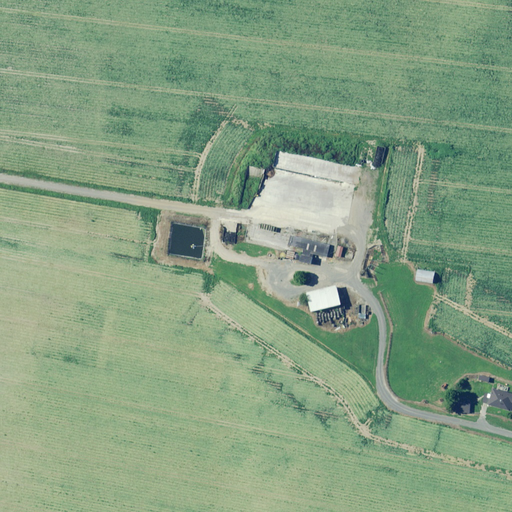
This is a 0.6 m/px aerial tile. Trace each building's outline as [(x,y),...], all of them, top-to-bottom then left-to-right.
[(303,249),(299,262),(310,265),(313,255),(327,258),(331,246),(290,235),(287,245),(303,249)] [(296,251),(288,249),(286,258),(295,260),(296,251)] [(435,272),(417,270),(416,280),(434,282),(435,272)] [(337,285),(307,293),(311,313),(342,305),(337,285)] [(366,306),(366,301),(356,301),(355,316),(355,318),(355,323),(367,323),(367,315),(369,315),(369,306),(366,306)] [(511,408),(511,394),(494,389),(492,395),(485,393),(482,403),(511,412),(511,408)] [(470,403),(455,402),(454,412),(469,413),(470,403)]
